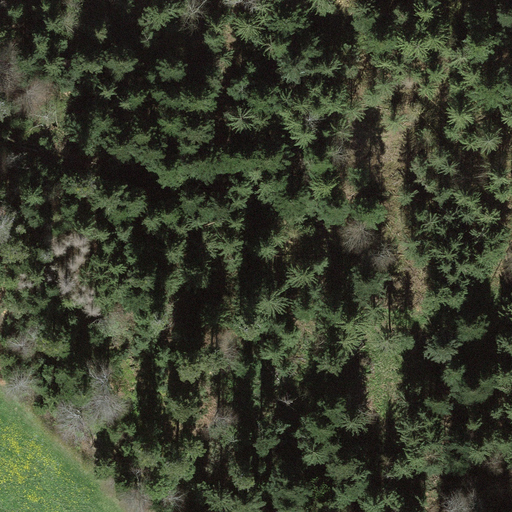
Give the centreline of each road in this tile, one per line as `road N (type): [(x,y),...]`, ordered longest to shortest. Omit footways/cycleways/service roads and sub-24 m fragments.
road 1 (track): [(219,0),(259,56),(368,338),(432,382),(499,403)]
road 2 (track): [(511,232),(482,285),(477,312),(499,403),(511,422)]
